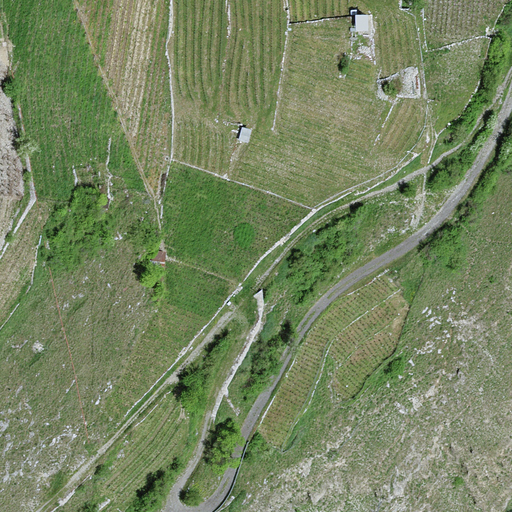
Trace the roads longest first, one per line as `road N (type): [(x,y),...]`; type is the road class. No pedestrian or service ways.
road 1 (track): [(511,85),(489,149),(438,225),(348,280),(308,321),(254,415),(222,492),(200,511)]
road 2 (track): [(178,511),(172,500),(201,448),(218,381),(256,314),(252,289)]
